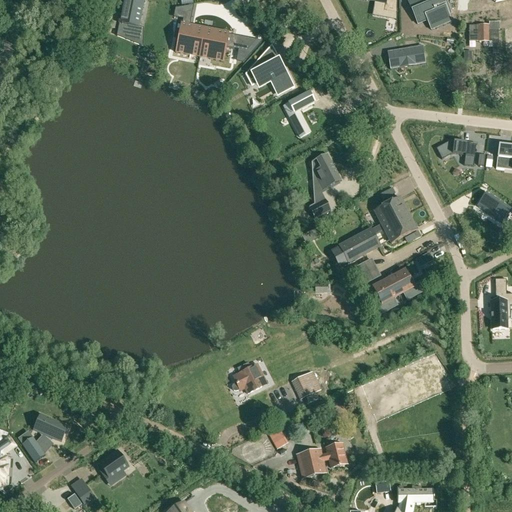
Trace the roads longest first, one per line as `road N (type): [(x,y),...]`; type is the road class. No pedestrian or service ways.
road 1 (unclassified): [(309,511),(216,454),(0,359)]
road 2 (residential): [(462,279),(447,232),(387,117)]
road 3 (residential): [(387,117),(325,0)]
road 4 (residential): [(511,125),(387,117)]
